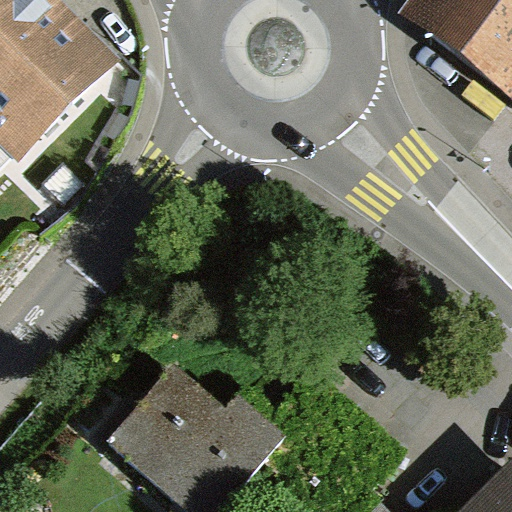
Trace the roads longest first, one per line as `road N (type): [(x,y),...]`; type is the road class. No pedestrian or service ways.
road 1 (residential): [(0,358),(162,186),(214,111)]
road 2 (tertiary): [(323,112),(511,288)]
road 3 (tertiary): [(323,112),(350,65),(350,38),(332,0)]
road 4 (tertiary): [(208,0),(189,36),(189,63),(214,111)]
